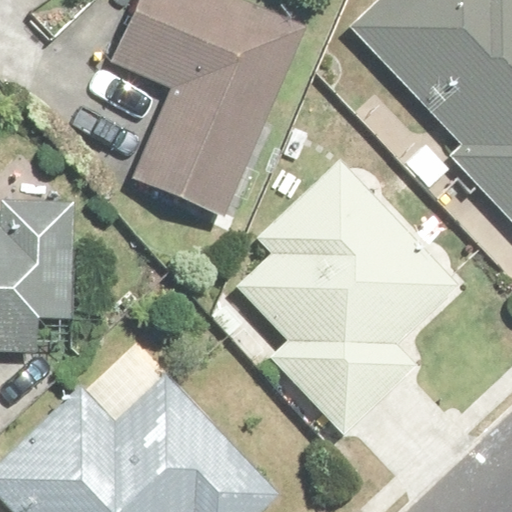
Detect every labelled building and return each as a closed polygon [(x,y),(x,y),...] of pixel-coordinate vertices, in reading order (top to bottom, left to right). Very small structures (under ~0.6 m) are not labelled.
[(129,0),(96,84),(162,109),(131,187),(221,222),(251,146),(296,31),(214,0),(129,0)] [(440,105),(426,119),(511,207),(511,0),(387,0),(362,25),(440,105)] [(425,376),(400,348),(464,291),(347,161),(256,243),(267,254),(234,285),(297,354),(272,377),(341,452),(425,376)] [(0,355),(31,352),(29,327),(60,326),(72,206),(0,213),(0,355)] [(157,377),(100,429),(67,394),(0,455),(0,511),(249,511),(266,497),(157,377)]
